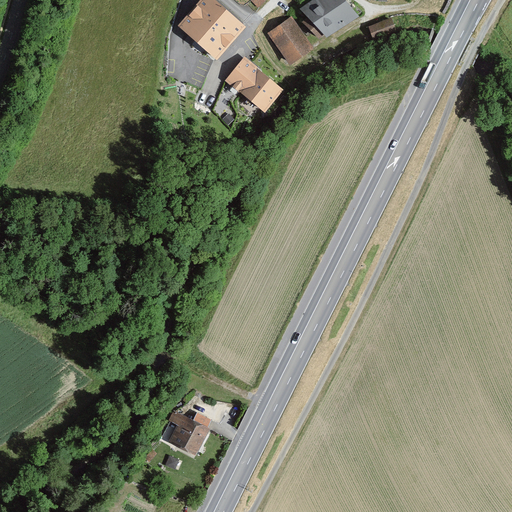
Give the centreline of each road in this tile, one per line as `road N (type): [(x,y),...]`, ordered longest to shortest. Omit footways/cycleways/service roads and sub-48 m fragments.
road 1 (primary): [(474,0),(218,511)]
road 2 (track): [(501,0),(358,311),(251,511)]
